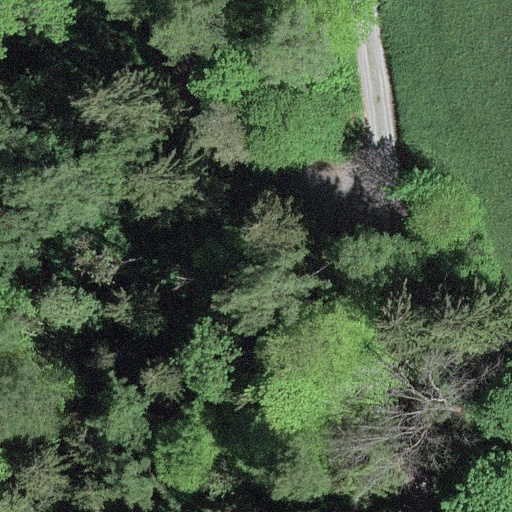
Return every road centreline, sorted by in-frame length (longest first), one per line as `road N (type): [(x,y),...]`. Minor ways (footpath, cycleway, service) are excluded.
road 1 (track): [(421,511),(421,371),(364,0)]
road 2 (track): [(401,244),(288,181),(193,79),(140,0)]
